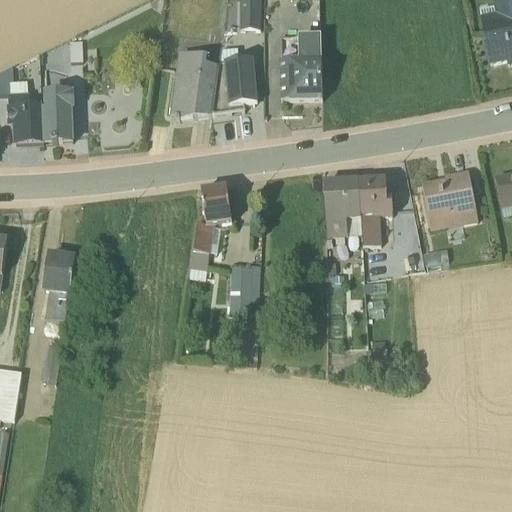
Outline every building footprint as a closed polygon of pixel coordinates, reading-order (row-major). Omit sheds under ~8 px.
[(240,4),(239,36),(259,36),(260,4),(240,4)] [(489,69),(507,66),(507,70),(511,68),(511,6),(493,10),(495,20),(480,23),(489,69)] [(279,67),(282,106),(322,106),(320,42),(298,42),(298,64),(287,64),(287,66),(279,67)] [(211,121),(243,117),(243,111),(253,110),(249,67),(239,68),(237,54),(221,55),(219,70),(218,73),(211,121)] [(176,125),(178,126),(181,125),(211,121),(218,73),(206,71),(207,63),(178,59),(170,121),(175,122),(176,125)] [(16,150),(43,148),(41,111),(30,111),(30,100),(28,99),(26,63),(0,75),(0,101),(4,101),(5,102),(8,102),(10,130),(15,130),(16,150)] [(41,114),(43,148),(52,148),(52,149),(56,149),(58,147),(72,147),(73,116),(75,116),(74,97),(43,98),(43,114),(41,114)] [(422,190),(430,237),(477,228),(468,177),(444,181),(444,185),(422,190)] [(502,223),(511,221),(511,179),(495,183),(502,223)] [(387,200),(386,184),(358,186),(362,253),(382,252),(381,237),(382,237),(381,223),(393,223),(391,200),(387,200)] [(323,188),(327,244),(347,243),(347,242),(361,241),(358,186),(323,188)] [(190,274),(206,276),(209,258),(210,258),(216,259),(219,233),(213,232),(231,229),(226,194),(201,197),(205,230),(196,230),(190,274)] [(446,256),(423,260),(425,271),(448,267),(446,256)] [(75,264),(49,260),(42,298),(48,299),(45,325),(65,328),(75,264)] [(253,307),(256,271),(249,271),(249,272),(230,273),(230,323),(249,323),(249,307),(253,307)] [(56,386),(63,350),(49,348),(42,383),(56,386)] [(0,375),(0,428),(18,430),(21,376),(0,375)]
